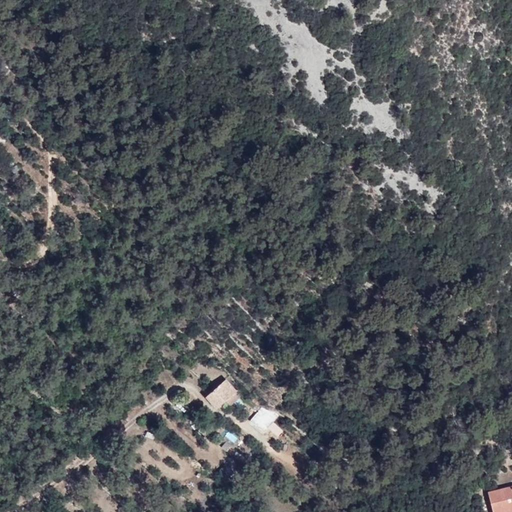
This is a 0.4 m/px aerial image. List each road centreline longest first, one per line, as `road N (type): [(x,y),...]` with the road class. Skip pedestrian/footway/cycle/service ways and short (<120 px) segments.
road 1 (track): [(0,260),(36,259),(49,241),(55,152),(0,88)]
road 2 (track): [(12,511),(172,389)]
